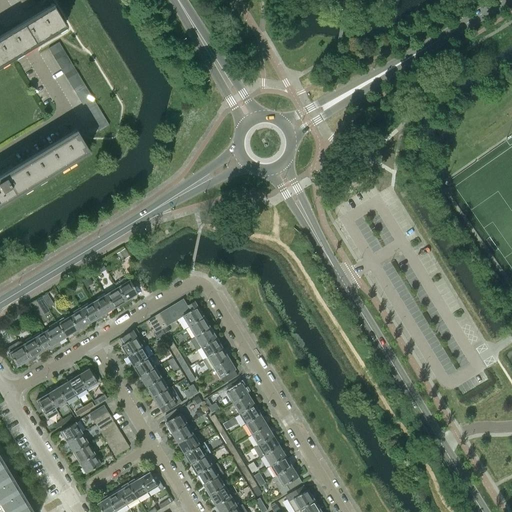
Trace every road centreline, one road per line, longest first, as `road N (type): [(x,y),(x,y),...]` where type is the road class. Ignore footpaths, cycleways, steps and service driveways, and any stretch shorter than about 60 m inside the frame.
road 1 (residential): [(92,342),(182,286),(206,286),(341,511)]
road 2 (unclassified): [(440,445),(303,214)]
road 3 (tertiary): [(0,302),(203,180)]
road 4 (tertiary): [(338,98),(503,0)]
road 5 (residential): [(80,511),(8,394)]
road 6 (residential): [(154,445),(92,342)]
